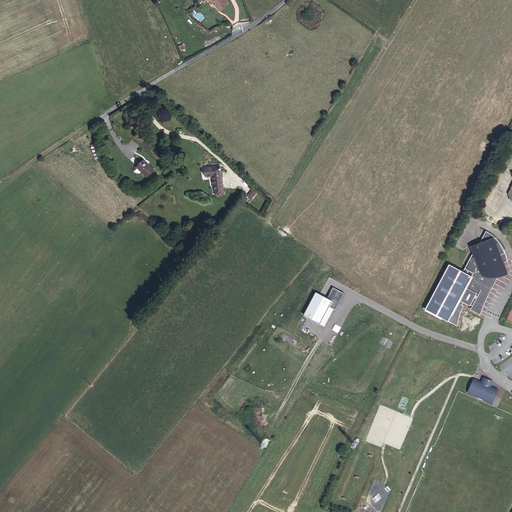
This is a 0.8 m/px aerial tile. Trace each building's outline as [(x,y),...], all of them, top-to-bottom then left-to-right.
[(227,0),(210,0),(214,5),(216,3),(223,11),(231,4),(227,0)] [(95,144),(90,145),(95,160),(99,158),(95,144)] [(154,171),(143,161),(136,170),(146,179),(154,171)] [(216,170),(202,172),(204,181),(210,180),(214,200),(222,199),(216,170)] [(248,197),(252,200),(257,193),(253,191),(248,197)] [(499,262),(504,260),(504,257),(503,255),(502,252),(501,249),(499,246),(498,244),(496,242),(495,240),(491,236),(488,233),(485,231),(483,230),(477,243),(469,245),(471,250),(460,271),(446,264),(416,321),(448,338),(464,306),(463,305),(464,303),(471,306),(471,305),(473,306),(472,309),(482,314),(493,290),(495,277),(492,270),(501,266),(499,262)] [(501,266),(492,270),(495,277),(501,283),(501,266)] [(327,299),(316,293),(304,317),(326,327),(343,293),(333,288),(327,299)] [(474,379),(468,392),(479,397),(480,395),(482,396),(481,398),(492,403),(498,390),(491,386),(490,387),(488,387),(489,386),(491,380),(485,378),(483,383),(483,384),(481,383),(482,382),(474,379)]
